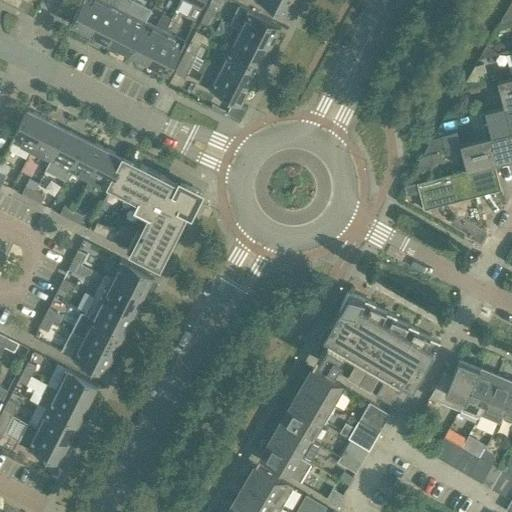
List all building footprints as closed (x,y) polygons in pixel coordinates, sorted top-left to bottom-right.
[(91,34),(108,0),(82,0),(71,23),(91,34)] [(110,43),(132,0),(108,0),(91,34),(110,43)] [(130,53),(146,20),(152,9),(134,0),(132,0),(110,43),(130,53)] [(208,0),(184,0),(204,10),(208,0)] [(259,0),(287,14),(293,0),(259,0)] [(206,12),(214,16),(219,6),(211,2),(206,12)] [(511,2),(498,25),(511,21),(511,2)] [(230,24),(238,28),(271,45),(281,25),(240,4),(230,24)] [(209,26),(214,16),(206,12),(201,21),(209,26)] [(149,63),(166,30),(172,18),(163,13),(157,25),(146,20),(130,53),(149,63)] [(238,28),(228,47),(261,64),(271,45),(238,28)] [(186,40),(166,30),(149,63),(169,73),(186,40)] [(191,40),(186,50),(195,55),(200,44),(191,40)] [(500,53),(487,45),(479,58),(500,53)] [(228,47),(218,67),(251,83),(261,64),(228,47)] [(186,76),(196,55),(195,55),(186,50),(175,71),(186,76)] [(251,83),(218,67),(203,59),(198,69),(203,72),(198,82),(241,104),(251,83)] [(470,73),(461,90),(479,85),(481,85),(475,65),(470,73)] [(511,76),(498,80),(505,105),(506,105),(511,128),(511,76)] [(244,107),(230,100),(224,113),(238,120),(244,107)] [(495,163),(511,158),(511,128),(506,105),(505,105),(480,112),(486,137),(487,137),(494,163),(495,163)] [(11,141),(31,151),(48,118),(28,108),(11,141)] [(67,128),(48,118),(31,151),(50,161),(67,128)] [(69,171),(86,138),(67,128),(50,161),(46,169),(65,179),(69,171)] [(438,137),(432,139),(424,153),(441,149),(438,137)] [(487,137),(486,137),(461,143),(468,169),(468,168),(475,195),(501,188),(495,163),(494,163),(487,137)] [(69,171),(89,181),(106,148),(86,138),(69,171)] [(123,157),(106,148),(89,181),(108,191),(125,156),(124,156),(123,157)] [(415,169),(435,164),(432,153),(422,156),(415,169)] [(179,184),(125,156),(108,191),(109,191),(113,184),(139,197),(134,206),(151,215),(133,250),(160,264),(187,209),(191,211),(202,190),(181,179),(179,184)] [(419,190),(424,209),(475,195),(468,168),(468,169),(404,185),(405,186),(406,186),(408,193),(419,190)] [(26,185),(22,193),(31,198),(36,190),(26,185)] [(45,195),(36,190),(31,198),(41,203),(45,195)] [(70,218),(74,209),(65,204),(60,213),(70,218)] [(84,214),(74,209),(70,218),(79,223),(84,214)] [(98,221),(93,230),(112,240),(117,231),(98,221)] [(82,263),(87,254),(78,249),(73,259),(82,263)] [(121,258),(111,278),(144,295),(154,274),(121,258)] [(68,268),(77,273),(82,263),(73,259),(68,268)] [(144,295),(111,278),(105,275),(95,294),(101,297),(134,314),(144,295)] [(64,278),(59,288),(67,292),(72,282),(64,278)] [(330,337),(318,359),(335,369),(342,357),(342,356),(347,347),(389,372),(376,395),(400,409),(438,343),(429,338),(430,336),(431,336),(431,335),(415,328),(414,329),(407,325),(408,323),(409,324),(409,322),(393,315),(392,316),(385,312),(386,311),(387,311),(388,310),(371,303),(371,304),(364,299),(365,298),(366,297),(350,290),(324,334),(330,337)] [(134,314),(101,297),(95,294),(85,313),(124,333),(134,314)] [(57,311),(49,307),(44,317),(53,321),(57,311)] [(124,333),(85,313),(82,311),(71,330),(81,336),(115,352),(124,333)] [(48,330),(53,321),(44,317),(39,326),(48,330)] [(115,352),(81,336),(71,330),(61,350),(104,372),(115,352)] [(9,338),(0,332),(0,352),(1,353),(5,346),(9,338)] [(5,346),(14,351),(19,342),(9,338),(5,346)] [(466,399),(479,366),(459,358),(452,375),(444,372),(429,397),(460,409),(466,399)] [(37,365),(28,361),(23,370),(32,375),(37,365)] [(347,378),(370,392),(379,377),(356,363),(347,378)] [(66,366),(55,387),(89,403),(99,383),(66,366)] [(479,366),(466,399),(460,409),(479,417),(481,414),(484,407),(498,374),(479,366)] [(344,386),(313,368),(302,386),(333,404),(344,386)] [(32,375),(23,370),(19,380),(27,384),(32,375)] [(503,415),(511,394),(511,379),(498,374),(484,407),(481,414),(499,422),(503,415)] [(55,387),(48,383),(38,402),(46,406),(79,423),(89,403),(55,387)] [(8,389),(0,384),(0,405),(3,399),(8,389)] [(291,404),(322,422),(333,404),(302,386),(291,404)] [(511,394),(503,415),(511,418),(511,424),(510,428),(511,428),(511,394)] [(17,403),(9,399),(4,409),(12,413),(17,403)] [(377,437),(390,413),(370,401),(359,420),(361,421),(364,416),(373,421),(367,431),(377,437)] [(281,421),(312,440),(322,422),(291,404),(281,421)] [(69,442),(79,423),(46,406),(36,425),(69,442)] [(14,414),(12,413),(4,409),(0,416),(0,433),(3,435),(14,414)] [(348,437),(351,439),(369,449),(377,437),(367,431),(373,421),(364,416),(361,421),(359,420),(348,437)] [(69,442),(36,425),(28,421),(18,441),(59,462),(69,442)] [(312,440),(281,421),(271,439),(311,463),(321,445),(312,440)] [(421,435),(411,429),(406,438),(415,443),(421,435)] [(461,458),(452,452),(457,443),(444,435),(434,454),(456,467),(461,458)] [(271,439),(260,458),(291,476),(300,481),(311,463),(271,439)] [(461,458),(456,467),(469,474),(479,456),(457,443),(452,452),(461,458)] [(343,451),(338,461),(347,466),(352,457),(343,451)] [(496,478),(487,473),(492,463),(479,456),(469,474),(491,487),(496,478)] [(356,472),(362,462),(352,457),(347,466),(356,472)] [(496,478),(491,487),(505,495),(511,482),(511,474),(492,463),(487,473),(496,478)] [(294,487),(256,464),(245,483),(283,505),(294,487)] [(348,485),(353,477),(343,471),(339,479),(348,485)] [(278,511),(283,505),(245,483),(235,501),(254,511),(278,511)] [(338,503),(343,494),(333,487),(327,497),(338,503)] [(254,511),(235,501),(228,511),(254,511)]
